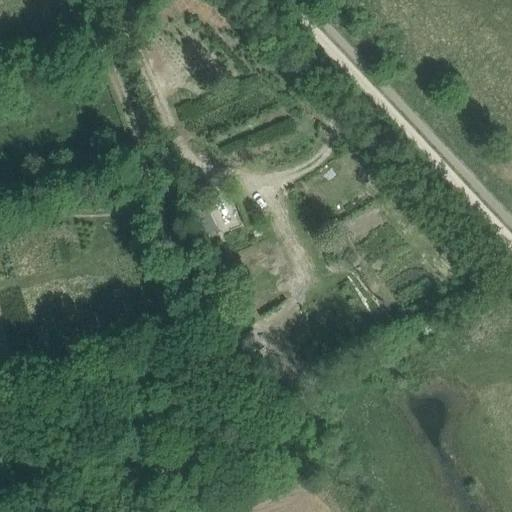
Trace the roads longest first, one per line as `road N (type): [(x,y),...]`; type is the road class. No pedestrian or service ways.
road 1 (track): [(511,248),(280,0)]
road 2 (unknown): [(110,0),(155,186)]
